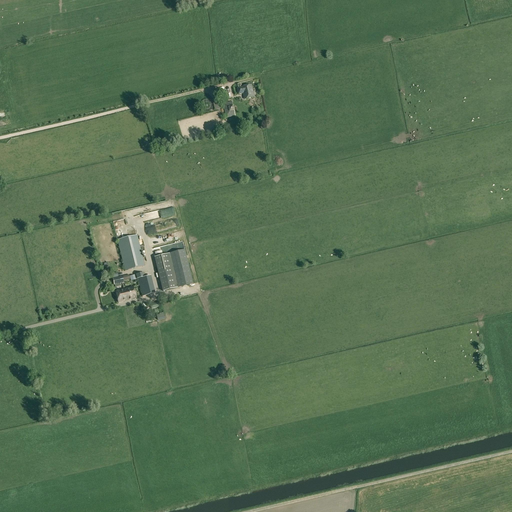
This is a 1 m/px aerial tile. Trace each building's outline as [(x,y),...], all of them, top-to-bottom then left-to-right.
[(238,88),(239,94),(243,93),(244,99),(254,97),(252,85),(238,88)] [(218,97),(219,93),(216,89),(211,90),(210,95),(213,98),(218,97)] [(223,104),(226,118),(235,116),(232,102),(223,104)] [(162,209),(164,216),(174,213),(172,206),(162,209)] [(175,218),(161,222),(163,229),(177,225),(175,218)] [(117,240),(125,271),(145,266),(137,235),(117,240)] [(163,291),(178,287),(193,283),(184,249),(169,253),(154,257),(163,291)] [(144,273),(137,275),(142,297),(154,294),(150,276),(145,278),(144,273)] [(113,279),(114,285),(124,283),(123,276),(113,279)] [(125,297),(126,301),(127,300),(136,298),(133,287),(124,289),(122,290),(124,297),(125,297)] [(119,302),(126,301),(125,297),(124,297),(122,290),(116,291),(119,302)]
